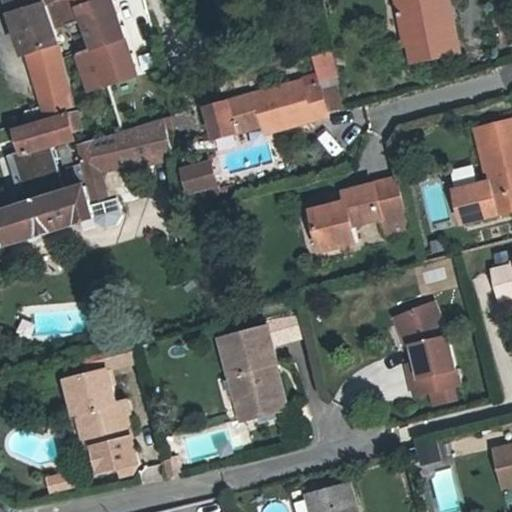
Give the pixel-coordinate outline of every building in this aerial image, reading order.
[(6,0),(11,12),(42,0),(6,0)] [(44,0),(42,0),(11,12),(25,53),(59,41),(53,25),(44,0)] [(44,0),(53,25),(67,20),(80,15),(85,14),(79,0),(44,0)] [(80,15),(92,50),(124,42),(110,0),(79,0),(85,14),(80,15)] [(396,0),(405,45),(410,44),(412,62),(458,52),(447,0),(396,0)] [(65,57),(59,41),(25,53),(43,107),(46,117),(67,109),(74,107),(65,57)] [(92,50),(78,54),(84,71),(86,70),(91,86),(108,81),(105,67),(130,61),(125,42),(124,42),(92,50)] [(105,67),(108,81),(134,75),(130,61),(105,67)] [(215,137),(234,131),(263,123),(274,120),(275,128),(326,114),(325,110),(319,88),(317,83),(316,83),(313,73),(300,77),(300,80),(206,106),(215,137)] [(319,88),(325,110),(341,105),(335,83),(319,88)] [(30,122),(46,117),(43,107),(26,112),(30,122)] [(68,113),(15,129),(22,154),(52,146),(49,138),(73,132),(68,113)] [(176,132),(191,128),(187,113),(172,118),(176,132)] [(511,118),(478,127),(491,178),(499,212),(500,214),(511,210),(511,118)] [(264,131),(275,128),(274,120),(263,123),(264,131)] [(121,171),(170,158),(160,121),(78,145),(87,188),(0,217),(0,223),(7,221),(15,243),(95,218),(97,223),(107,229),(117,225),(123,215),(117,198),(108,201),(101,172),(121,168),(121,171)] [(180,169),(186,193),(216,184),(210,161),(180,169)] [(84,185),(80,169),(64,173),(69,189),(84,185)] [(341,200),(325,204),(307,208),(317,249),(352,240),(348,223),(378,216),(382,232),(407,226),(395,177),(339,191),(341,200)] [(499,212),(491,178),(456,188),(464,221),(499,212)] [(34,200),(32,194),(16,198),(19,207),(28,204),(28,202),(34,200)] [(502,302),(511,299),(511,266),(495,271),(502,302)] [(411,343),(415,361),(418,375),(408,377),(411,394),(456,385),(446,335),(434,303),(401,316),(411,343)] [(266,326),(271,347),(302,339),(296,314),(265,321),(266,326)] [(217,338),(233,402),(243,400),(247,419),(284,410),(274,373),(264,375),(261,362),(271,360),(274,359),(271,347),(266,326),(217,338)] [(128,341),(98,349),(104,370),(134,362),(128,341)] [(274,373),(271,360),(261,362),(264,375),(274,373)] [(405,362),(408,377),(418,375),(415,361),(405,362)] [(68,417),(71,417),(79,415),(88,448),(96,476),(115,471),(117,478),(129,474),(133,466),(116,403),(108,405),(99,373),(59,384),(68,417)] [(238,421),(247,419),(243,400),(233,402),(238,421)] [(80,450),(88,448),(79,415),(71,417),(80,450)] [(422,445),(424,465),(446,462),(443,443),(422,445)] [(511,443),(492,449),(502,488),(511,485),(511,443)] [(67,477),(55,480),(58,492),(70,489),(67,477)] [(55,480),(45,483),(48,495),(58,492),(55,480)] [(329,511),(357,511),(352,487),(325,493),(329,511)] [(329,511),(325,493),(308,497),(312,511),(329,511)]
